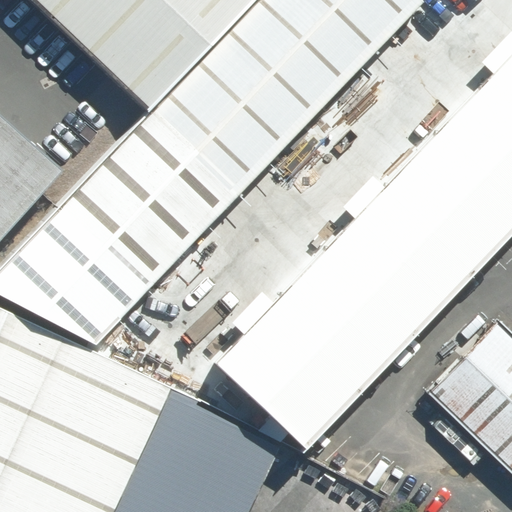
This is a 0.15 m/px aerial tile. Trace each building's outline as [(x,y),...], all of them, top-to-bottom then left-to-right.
[(0,294),(101,336),(421,0),(255,0),(0,275),(0,294)] [(31,0),(149,106),(248,0),(31,0)] [(511,41),(217,349),(309,437),(511,226),(511,41)] [(0,237),(58,170),(0,117),(0,237)] [(247,511),(278,448),(0,312),(0,511),(247,511)] [(511,340),(492,322),(425,395),(511,474),(511,340)]
